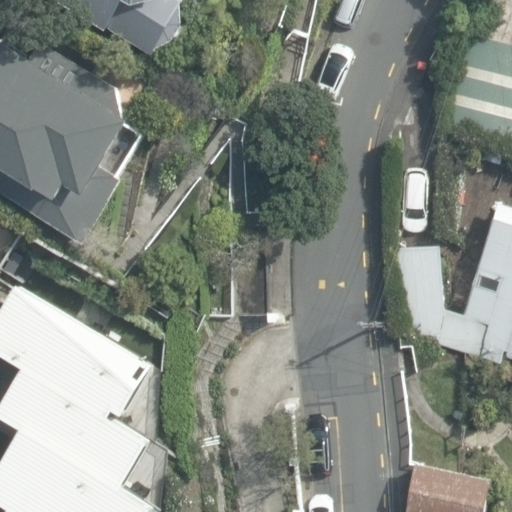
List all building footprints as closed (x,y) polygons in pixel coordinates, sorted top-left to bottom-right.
[(176,0),(105,0),(160,29),(176,0)] [(0,181),(87,234),(126,170),(119,166),(145,124),(131,116),(135,108),(126,102),(117,75),(0,3),(0,181)] [(511,55),(469,49),(443,129),(511,145),(511,55)] [(511,205),(490,199),(450,336),(511,353),(511,205)] [(41,388),(0,362),(0,511),(35,511),(88,426),(37,395),(41,388)] [(479,511),(486,465),(413,454),(406,508),(423,511),(479,511)]
